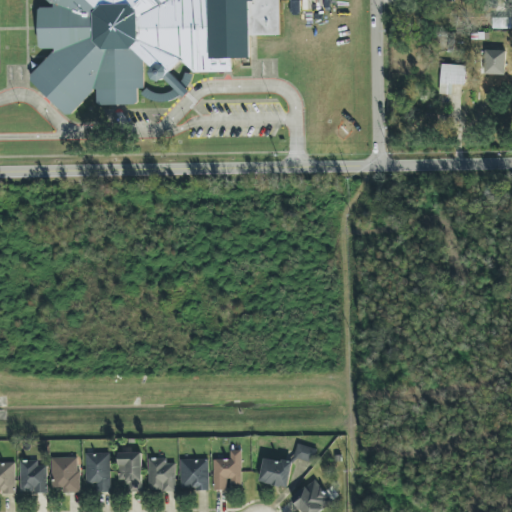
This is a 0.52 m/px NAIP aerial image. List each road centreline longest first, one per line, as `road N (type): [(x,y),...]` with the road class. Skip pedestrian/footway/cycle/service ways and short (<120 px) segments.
road 1 (tertiary): [(511,161),(0,170)]
road 2 (tertiary): [(375,165),(372,0)]
